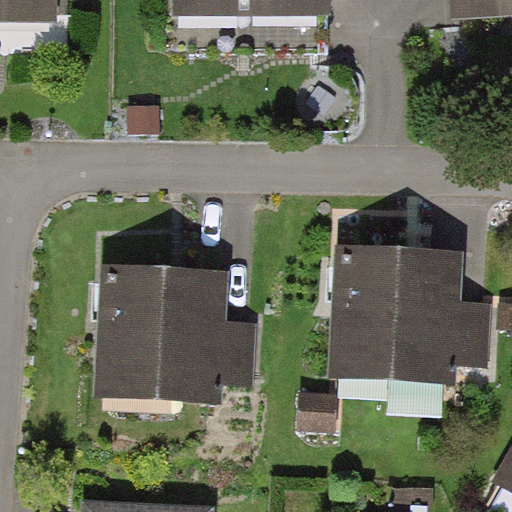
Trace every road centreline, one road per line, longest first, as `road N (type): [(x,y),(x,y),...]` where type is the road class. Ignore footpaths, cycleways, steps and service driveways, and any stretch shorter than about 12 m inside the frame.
road 1 (residential): [(511,176),(17,171)]
road 2 (residential): [(0,368),(17,171)]
